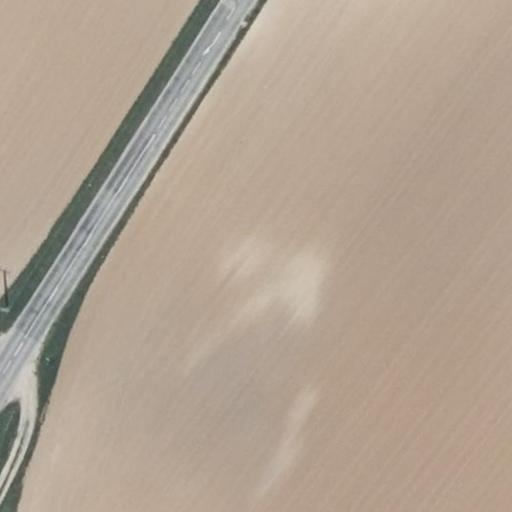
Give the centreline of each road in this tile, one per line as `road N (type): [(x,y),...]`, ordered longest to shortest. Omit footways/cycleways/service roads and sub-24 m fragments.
road 1 (tertiary): [(0,370),(233,0)]
road 2 (track): [(6,359),(23,388),(23,428),(0,480)]
